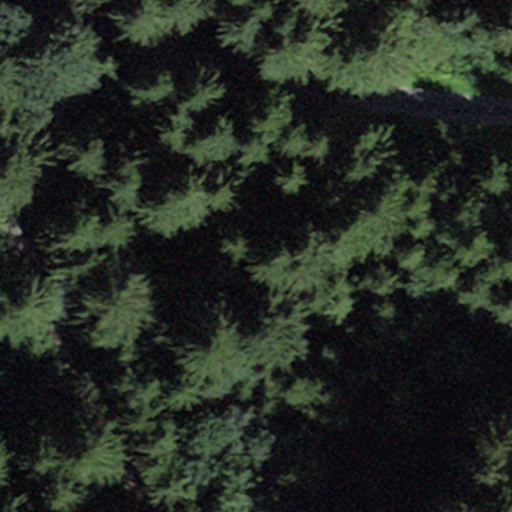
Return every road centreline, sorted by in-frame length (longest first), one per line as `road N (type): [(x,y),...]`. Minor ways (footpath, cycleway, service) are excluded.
road 1 (unclassified): [(65,0),(339,75),(511,99)]
road 2 (unclassified): [(159,511),(83,345),(0,191)]
